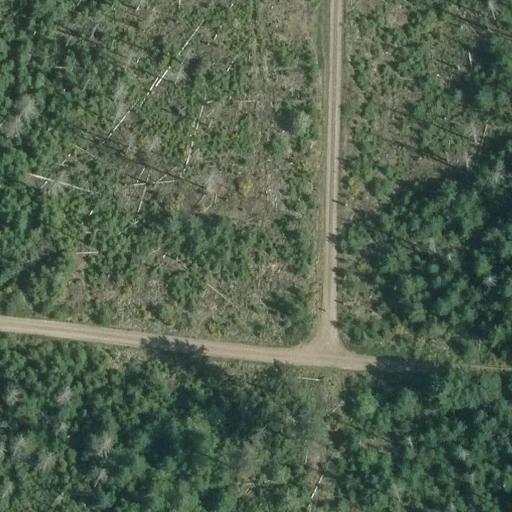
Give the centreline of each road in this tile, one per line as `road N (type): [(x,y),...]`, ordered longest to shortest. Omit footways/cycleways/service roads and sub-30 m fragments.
road 1 (track): [(335,0),(326,363),(511,369)]
road 2 (track): [(0,326),(326,363)]
